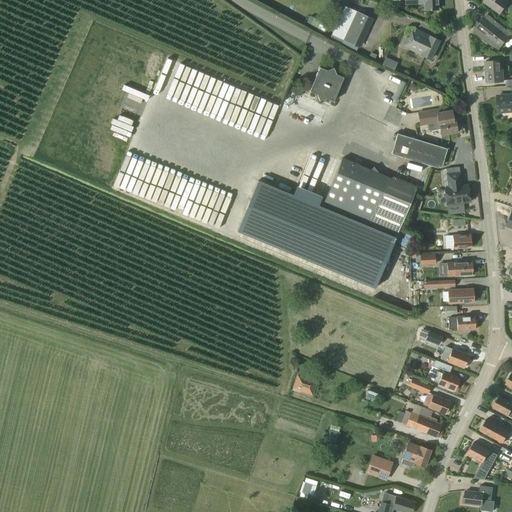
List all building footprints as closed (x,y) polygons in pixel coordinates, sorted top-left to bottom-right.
[(437,0),(404,0),(405,3),(425,3),(425,10),(438,9),(437,0)] [(511,0),(484,0),(483,2),(500,14),(505,6),(511,10),(511,0)] [(344,5),(332,32),(358,44),(371,17),(344,5)] [(488,15),(480,24),(474,32),(497,50),(511,33),(488,15)] [(307,22),(315,25),(317,19),(309,16),(307,22)] [(406,38),(403,45),(430,59),(439,41),(429,36),(417,30),(415,34),(412,33),(409,39),(408,38),(408,39),(406,38)] [(332,32),(329,38),(355,50),(358,44),(332,32)] [(393,70),(397,62),(385,56),(381,64),(393,70)] [(485,61),(486,72),(509,70),(509,61),(502,61),(502,60),(485,61)] [(333,68),(327,70),(320,67),(310,91),(317,94),(320,101),(326,98),(333,101),(343,77),(336,74),(333,68)] [(509,70),(486,72),(487,82),(504,81),(503,76),(510,75),(509,70)] [(389,102),(401,77),(390,73),(382,89),(387,91),(384,99),(389,102)] [(343,88),(347,90),(352,76),(347,75),(343,88)] [(312,134),(323,105),(286,91),(278,113),(283,115),(282,118),(293,122),(291,127),(302,131),(312,134)] [(511,95),(497,96),(498,112),(511,111),(511,95)] [(441,135),(457,132),(455,119),(453,119),(452,111),(438,113),(437,109),(418,112),(420,125),(427,124),(428,131),(440,129),(441,135)] [(397,134),(391,154),(437,167),(442,165),(447,149),(397,134)] [(391,178),(385,175),(342,158),(322,205),(396,235),(417,186),(393,176),(391,178)] [(460,173),(447,174),(448,187),(444,188),(446,204),(470,202),(468,185),(461,186),(460,173)] [(375,287),(395,237),(258,180),(237,230),(375,287)] [(432,247),(432,231),(422,231),(422,247),(432,247)] [(452,235),(453,248),(471,247),(470,234),(452,235)] [(420,255),(421,264),(435,263),(434,255),(420,255)] [(448,263),(449,276),(472,275),(472,261),(448,263)] [(473,289),(455,290),(447,290),(448,303),(456,303),(474,302),(473,289)] [(379,293),(377,298),(394,304),(396,299),(379,293)] [(445,306),(446,315),(446,320),(452,320),(451,314),(457,314),(456,306),(445,306)] [(457,317),(457,330),(475,329),(474,316),(457,317)] [(423,345),(429,330),(421,327),(415,342),(423,345)] [(442,336),(429,331),(426,339),(439,345),(442,336)] [(452,349),(447,361),(464,368),(469,356),(452,349)] [(442,362),(435,359),(432,366),(439,369),(442,362)] [(438,383),(438,384),(455,391),(460,378),(443,372),(442,373),(438,371),(433,380),(438,383)] [(299,392),(300,390),(312,394),(316,381),(298,376),(293,390),(299,392)] [(406,384),(409,385),(409,386),(428,394),(431,386),(412,378),(411,380),(408,378),(406,384)] [(370,387),(367,393),(365,398),(369,400),(370,397),(377,400),(378,397),(380,391),(370,387)] [(433,395),(428,407),(445,414),(450,402),(433,395)] [(508,416),(509,416),(511,417),(511,402),(499,396),(493,407),(508,416)] [(404,414),(400,412),(399,412),(396,421),(406,425),(405,425),(414,428),(436,437),(436,436),(440,437),(442,431),(439,430),(441,424),(428,419),(432,411),(417,405),(414,413),(411,412),(406,410),(404,414)] [(486,419),(480,430),(496,439),(502,427),(486,419)] [(328,428),(324,442),(334,445),(338,431),(328,428)] [(408,442),(403,458),(401,463),(413,468),(415,463),(425,466),(431,450),(420,446),(408,442)] [(474,442),(468,454),(483,462),(489,451),(474,442)] [(385,482),(389,467),(367,460),(363,474),(385,482)] [(318,482),(306,478),(301,495),(313,498),(318,482)] [(479,492),(466,491),(465,497),(464,497),(463,502),(464,502),(464,503),(482,505),(481,510),(493,511),(494,502),(491,501),(493,487),(480,485),(479,492)] [(378,511),(379,511),(392,511),(393,508),(404,511),(410,511),(414,502),(397,497),(392,495),(390,502),(389,504),(381,502),(378,511)]
